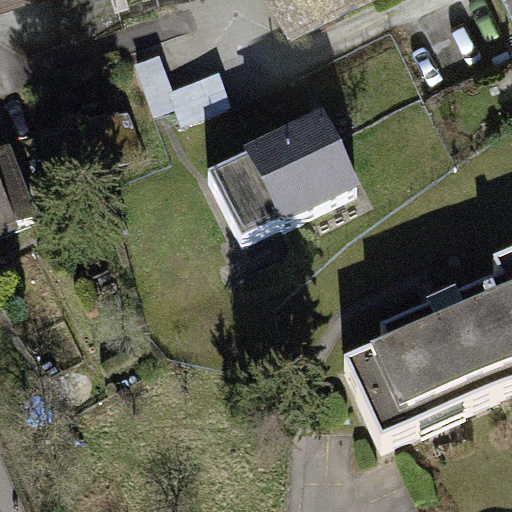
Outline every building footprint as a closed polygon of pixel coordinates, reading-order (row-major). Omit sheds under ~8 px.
[(333,0),(281,0),(291,21),(333,0)] [(217,84),(172,98),(181,127),(226,113),(217,84)] [(136,116),(53,150),(70,190),(136,163),(129,145),(145,138),(136,116)] [(353,197),(322,133),(209,188),(241,252),(353,197)] [(0,239),(34,225),(4,153),(0,154),(0,239)] [(511,265),(493,274),(500,289),(458,309),(454,300),(423,314),(427,322),(379,344),(385,357),(342,376),(379,456),(419,437),(415,427),(454,409),(460,421),(511,397),(511,265)]
